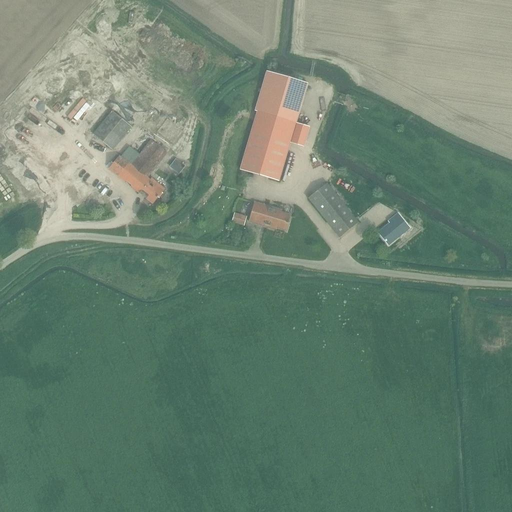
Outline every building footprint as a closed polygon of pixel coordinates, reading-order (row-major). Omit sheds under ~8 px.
[(296,123),(307,84),(269,72),(240,170),(278,181),(290,143),(303,147),(309,127),(296,123)] [(37,107),(46,97),(40,91),(31,101),(37,107)] [(159,123),(173,134),(183,121),(169,110),(159,123)] [(113,150),(132,127),(114,112),(95,135),(113,150)] [(120,156),(108,169),(153,204),(165,190),(151,178),(150,180),(147,178),(168,153),(152,140),(140,156),(129,147),(121,157),(120,156)] [(358,223),(326,183),(308,199),(339,238),(358,223)] [(254,202),(248,222),(270,228),(271,226),(285,231),(290,215),(280,212),(281,210),(254,202)] [(234,214),(231,222),(244,225),(246,217),(234,214)] [(390,220),(391,222),(394,225),(380,236),(388,245),(409,228),(398,214),(390,220)]
